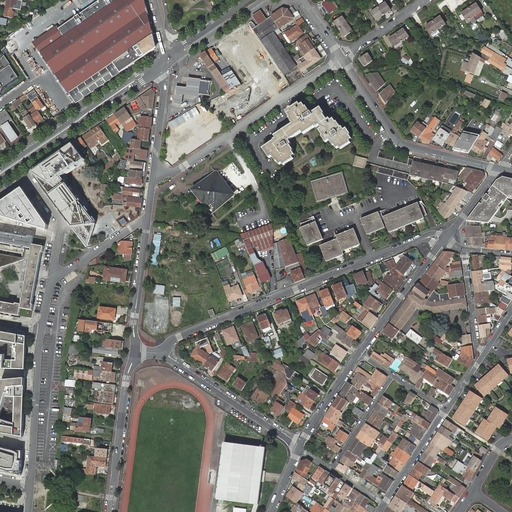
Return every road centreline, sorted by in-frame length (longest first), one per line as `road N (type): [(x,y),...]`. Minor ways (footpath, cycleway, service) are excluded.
road 1 (residential): [(160,352),(175,338),(420,239)]
road 2 (residential): [(341,58),(181,167),(154,173)]
road 3 (residential): [(341,58),(405,147),(498,168)]
road 4 (primary): [(0,179),(166,66)]
road 5 (primary): [(165,56),(0,169)]
road 6 (residential): [(160,352),(299,447)]
road 7 (tertiary): [(135,351),(110,511)]
road 8 (residential): [(41,330),(30,484)]
road 9 (residential): [(438,247),(359,353)]
road 10 (tertiary): [(147,223),(135,351)]
